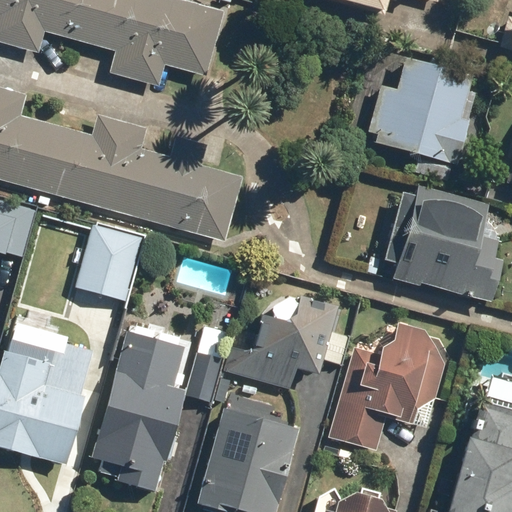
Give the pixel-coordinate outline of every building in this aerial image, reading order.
[(219,0),(0,0),(0,180),(206,232),(220,176),(131,154),(139,123),(96,113),(91,133),(16,114),(22,92),(0,86),(0,41),(29,48),(35,24),(111,43),(104,71),(150,82),(155,64),(201,76),(219,0)] [(336,0),(379,10),(381,0),(418,0),(436,4),(436,0),(336,0)] [(511,16),(501,14),(493,42),(511,47),(511,16)] [(467,71),(395,50),(369,135),(441,157),(467,71)] [(511,128),(499,177),(511,180),(511,128)] [(474,207),(408,188),(383,274),(476,301),(486,266),(459,258),(474,207)] [(28,215),(0,207),(0,248),(19,253),(28,215)] [(139,228),(87,215),(71,281),(122,294),(139,228)] [(236,367),(282,378),(287,359),(304,364),(307,350),(336,358),(343,332),(327,328),(325,312),(281,306),(248,319),(236,367)] [(197,329),(121,308),(80,450),(114,459),(109,477),(152,489),(182,393),(190,352),(197,329)] [(92,342),(8,317),(0,344),(0,444),(55,462),(92,342)] [(388,352),(363,346),(352,344),(346,375),(359,377),(356,390),(333,386),(323,440),(376,450),(382,415),(405,419),(409,399),(430,391),(441,358),(425,342),(424,329),(394,323),(388,352)] [(212,399),(220,358),(190,352),(182,393),(212,399)] [(488,511),(511,431),(511,404),(468,392),(433,511),(488,511)] [(266,511),(286,429),(206,409),(184,503),(211,510),(210,511),(266,511)] [(334,493),(307,507),(306,511),(373,511),(364,499),(334,493)]
